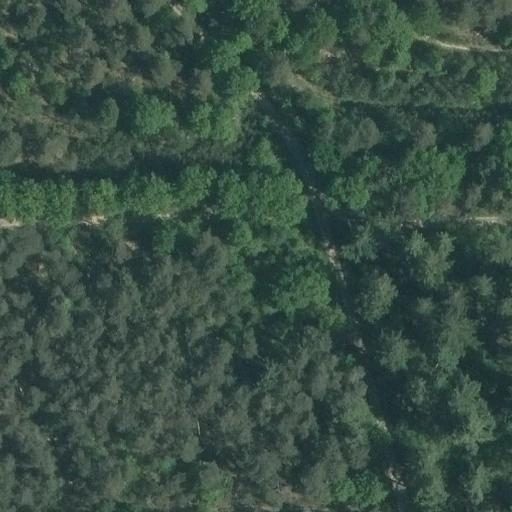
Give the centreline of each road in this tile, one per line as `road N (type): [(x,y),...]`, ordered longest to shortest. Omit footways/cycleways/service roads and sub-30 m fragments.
road 1 (track): [(314,214),(0,217)]
road 2 (track): [(392,511),(314,214)]
road 3 (track): [(314,214),(287,125),(165,0)]
